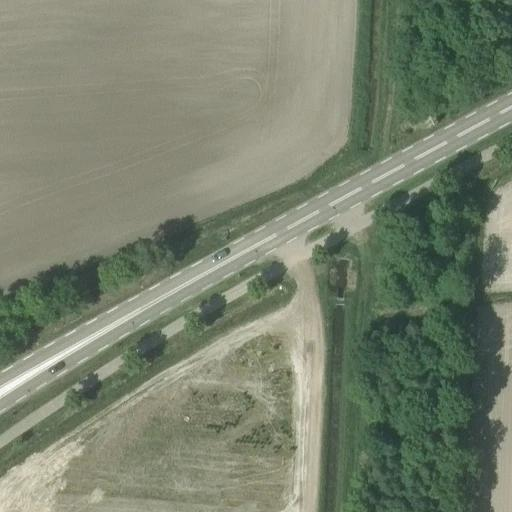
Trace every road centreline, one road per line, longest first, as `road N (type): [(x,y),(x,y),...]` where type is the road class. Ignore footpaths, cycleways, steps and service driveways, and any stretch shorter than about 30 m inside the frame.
road 1 (secondary): [(0,398),(511,108)]
road 2 (track): [(341,511),(352,230)]
